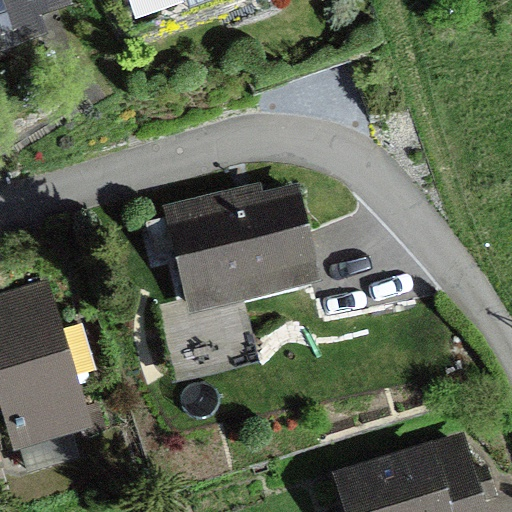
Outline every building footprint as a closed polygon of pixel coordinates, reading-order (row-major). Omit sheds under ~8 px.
[(68,0),(0,0),(0,55),(47,39),(42,24),(73,14),(68,0)] [(125,0),(125,1),(127,0),(128,0),(136,22),(200,0),(125,0)] [(261,184),(163,207),(166,220),(146,225),(154,258),(174,254),(189,317),(320,286),(297,187),(264,194),(261,184)] [(62,331),(47,280),(0,293),(0,410),(14,459),(22,457),(27,476),(79,461),(73,440),(105,431),(97,403),(85,406),(77,377),(95,371),(82,325),(62,331)] [(464,437),(331,478),(341,511),(487,511),(484,503),(496,499),(487,468),(475,471),(464,437)]
